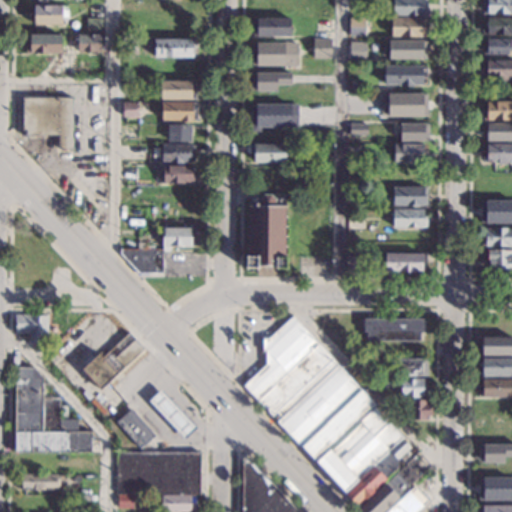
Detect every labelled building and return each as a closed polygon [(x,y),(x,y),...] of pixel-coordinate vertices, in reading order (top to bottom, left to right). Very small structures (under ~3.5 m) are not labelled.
[(426,0),(426,16),(392,15),(392,0),(426,0)] [(511,0),(511,14),(482,14),(482,0),(511,0)] [(67,18),(62,18),(62,25),(33,25),(33,18),(27,17),(28,11),(33,12),(33,5),(68,6),(67,18)] [(102,33),(86,33),(86,18),(102,19),(102,33)] [(191,19),(191,25),(196,25),(196,36),(165,35),(165,18),(191,19)] [(366,19),(365,37),(349,36),(349,18),(366,19)] [(426,19),(425,37),(390,36),(391,18),(426,19)] [(511,18),(511,34),(481,34),(481,26),(486,26),(486,18),(511,18)] [(136,19),(135,29),(123,29),(121,28),(122,19),(136,19)] [(289,37),(253,37),(253,19),(289,20),(289,37)] [(61,54),(29,54),(29,52),(24,52),(24,37),(29,37),(29,35),(61,35),(61,54)] [(100,53),(76,53),(77,35),(100,35),(100,53)] [(313,58),(313,37),(331,38),(330,58),(313,58)] [(137,40),(137,54),(119,53),(120,39),(137,40)] [(196,48),(191,48),(191,58),(152,57),(153,39),(196,40),(196,48)] [(511,48),(511,55),(482,55),(483,46),(486,46),(486,39),(511,39),(511,48)] [(349,58),(349,41),(366,41),(366,58),(349,58)] [(425,61),(388,60),(388,41),(426,42),(425,61)] [(257,64),(257,42),(297,42),(297,64),(257,64)] [(511,59),(511,79),(507,79),(507,81),(500,81),(500,79),(483,78),(483,68),(485,68),(486,59),(511,59)] [(426,78),(421,77),(421,85),(413,85),(413,87),(399,87),(399,85),(384,85),(384,66),(426,67),(426,78)] [(256,90),(256,71),(290,71),(290,83),(277,83),(277,90),(256,90)] [(194,99),(160,98),(160,81),(195,82),(194,99)] [(362,93),(347,93),(347,85),(362,85),(362,93)] [(380,93),(381,116),(425,116),(424,92),(380,93)] [(71,149),(58,149),(58,135),(22,135),(22,98),(72,98),(71,149)] [(197,103),(196,120),(191,120),(191,122),(180,122),(180,120),(161,120),(161,102),(197,103)] [(511,120),(482,120),(482,112),(486,112),(486,102),(511,102),(511,120)] [(137,118),(122,118),(122,103),(137,103),(137,118)] [(256,126),(256,103),(296,103),(296,126),(256,126)] [(367,135),(367,123),(349,123),(350,135),(367,135)] [(511,129),(511,135),(511,142),(482,142),(482,131),(485,131),(485,123),(511,123),(511,129)] [(190,126),(190,142),(167,142),(168,125),(190,126)] [(190,146),(193,146),(193,161),(190,161),(190,163),(181,162),(181,164),(170,164),(170,163),(161,162),(161,144),(190,145),(190,146)] [(423,154),(427,154),(427,161),(423,161),(423,163),(393,163),(393,144),(423,144),(423,154)] [(511,144),(511,163),(482,162),(482,152),(486,152),(486,144),(511,144)] [(285,163),(253,162),(253,154),(248,154),(248,145),(285,145),(285,163)] [(331,161),(316,160),(316,145),(331,145),(331,161)] [(192,174),(193,174),(193,182),(184,182),(184,184),(159,184),(159,172),(163,172),(163,165),(192,165),(192,174)] [(427,188),(426,206),(393,205),(393,187),(427,188)] [(284,258),(286,258),(286,268),(275,268),(275,265),(257,265),(257,268),(245,268),(245,255),(248,255),(249,194),(285,195),(284,258)] [(511,222),(485,223),(485,200),(511,199),(511,222)] [(423,216),(426,216),(426,227),(392,227),(392,209),(423,210),(423,216)] [(195,229),(195,246),(191,246),(191,247),(161,246),(162,228),(195,229)] [(511,247),(481,247),(481,238),(484,238),(484,228),(511,228),(511,247)] [(162,274),(138,274),(120,255),(120,250),(162,250),(162,274)] [(511,269),(483,269),(483,260),(487,260),(487,250),(511,250),(511,269)] [(422,272),(384,272),(384,253),(422,254),(422,272)] [(362,257),(361,273),(345,272),(346,256),(362,257)] [(47,345),(28,345),(28,334),(14,334),(14,315),(47,315),(47,345)] [(418,452),(411,459),(424,474),(383,511),(361,511),(358,509),(365,502),(363,500),(355,506),(277,422),(281,418),(276,412),(271,417),(243,386),(265,365),(265,352),(260,353),(260,337),(270,337),(292,316),(418,452)] [(422,333),(419,333),(419,342),(366,341),(366,332),(363,332),(363,319),(422,320),(422,333)] [(143,349),(99,391),(81,370),(98,354),(102,358),(128,333),(143,349)] [(511,338),(511,356),(477,356),(477,338),(511,338)] [(426,377),(396,376),(396,371),(393,371),(393,364),(396,364),(397,359),(426,359),(426,377)] [(511,376),(482,377),(482,373),(478,373),(478,359),(511,359),(511,376)] [(42,380),(42,383),(48,384),(59,398),(59,420),(77,420),(77,432),(91,433),(91,453),(14,453),(15,368),(33,368),(42,380)] [(388,379),(388,388),(373,388),(373,379),(388,379)] [(511,398),(477,397),(477,385),(482,385),(482,379),(511,380),(511,398)] [(422,381),(421,397),(399,397),(400,392),(396,392),(397,380),(422,381)] [(195,427),(183,439),(148,402),(160,390),(195,427)] [(431,417),(427,416),(426,421),(408,421),(408,401),(432,402),(431,417)] [(153,436),(139,449),(115,422),(129,410),(153,436)] [(511,444),(511,456),(504,456),(504,463),(479,463),(479,444),(511,444)] [(199,495),(116,495),(116,454),(199,453),(199,495)] [(296,511),(241,511),(242,459),(247,459),(296,511)] [(58,475),(58,485),(56,485),(56,488),(44,488),(43,491),(21,490),(21,474),(58,475)] [(511,499),(479,499),(479,477),(511,477),(511,499)] [(416,490),(418,488),(421,490),(419,492),(425,499),(420,504),(422,506),(416,511),(387,511),(413,487),(416,490)] [(195,496),(194,511),(161,511),(161,495),(195,496)] [(133,509),(117,508),(117,496),(133,496),(133,509)]
